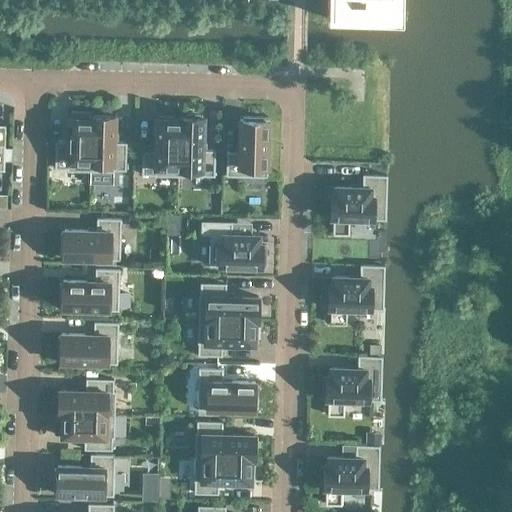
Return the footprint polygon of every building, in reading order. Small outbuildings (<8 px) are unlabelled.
[(327,0),(327,18),(403,20),(403,0),(327,0)] [(90,171),(92,115),(90,115),(90,112),(71,111),(71,118),(68,118),(68,141),(56,140),(55,168),(67,168),(67,170),(90,171)] [(186,117),(180,116),(178,176),(202,176),(202,175),(214,175),(215,150),(203,150),(204,117),(201,117),(201,115),(186,114),(186,117)] [(115,116),(92,115),(90,171),(114,171),(114,169),(126,170),(126,142),(114,142),(115,116)] [(178,176),(180,116),(179,116),(179,119),(174,119),(174,117),(158,116),(158,118),(156,118),(155,151),(143,151),(142,174),(154,174),(154,175),(178,176)] [(227,151),(226,175),(267,176),(269,120),(266,120),(267,116),(243,116),(243,119),(241,119),(239,152),(227,151)] [(333,217),(333,234),(349,234),(350,218),(385,219),(386,219),(387,175),(386,175),(363,174),(363,186),(335,185),(335,194),(332,194),(332,196),(328,196),(327,215),(331,215),(331,217),(333,217)] [(121,218),(97,218),(97,230),(64,229),(64,232),(61,232),(60,255),(63,255),(63,258),(120,260),(121,218)] [(232,221),(202,221),(201,234),(211,234),(210,265),(262,266),(262,264),(265,264),(266,245),(262,245),(262,243),(259,243),(259,234),(232,233),(232,221)] [(180,224),(167,225),(167,235),(180,235),(180,224)] [(329,284),(329,286),(326,286),(325,305),(329,305),(329,307),(331,308),(330,323),(347,324),(347,308),(383,309),(384,265),(361,264),(360,276),(333,275),(333,284),(329,284)] [(62,306),(62,308),(119,310),(120,269),(96,268),(95,281),(63,280),(63,282),(59,282),(59,306),(62,306)] [(200,295),(199,295),(199,319),(258,320),(258,314),(260,314),(261,299),(259,299),(259,296),(226,295),(226,283),(201,282),(200,295)] [(258,321),(258,320),(199,319),(198,343),(199,343),(198,355),(222,355),(222,343),(255,344),(255,342),(257,342),(258,326),(256,326),(256,321),(258,321)] [(61,359),(61,362),(117,363),(118,322),(95,322),(94,334),(61,333),(61,336),(58,335),(57,359),(61,359)] [(370,344),(369,355),(380,355),(381,344),(370,344)] [(358,367),(330,366),(330,375),(327,375),(327,377),(323,377),(323,396),(326,396),(326,398),(328,398),(328,403),(328,414),(344,415),(345,399),(381,400),(382,356),(358,355),(358,367)] [(223,368),(199,368),(198,409),(254,410),(255,408),(258,408),(259,384),(255,384),(255,381),(223,380),(223,368)] [(60,389),(59,413),(115,414),(115,391),(113,391),(114,379),(86,378),(86,390),(60,389)] [(114,437),(115,414),(59,413),(59,414),(56,414),(55,434),(62,434),(62,436),(85,437),(84,449),(112,449),(112,437),(114,437)] [(197,432),(195,432),(195,456),(252,459),(255,459),(255,452),(257,452),(257,437),(255,437),(255,434),(222,433),(223,421),(197,420),(197,432)] [(367,432),(366,444),(381,444),(381,432),(367,432)] [(380,445),(356,444),(355,456),(328,455),(328,464),(325,464),(325,466),(321,466),(320,485),(324,485),(324,487),(326,487),(325,503),(342,504),(342,488),(378,489),(380,445)] [(57,491),(57,494),(113,495),(115,454),(91,454),(90,466),(58,465),(58,468),(54,468),(54,491),(57,491)] [(252,464),(252,459),(195,456),(194,481),(195,481),(194,493),(218,493),(218,481),(251,482),(251,480),(254,480),(254,464),(252,464)] [(142,472),(142,493),(158,493),(158,472),(142,472)] [(159,488),(159,497),(171,498),(171,488),(159,488)] [(113,511),(114,504),(89,503),(88,511),(113,511)]
